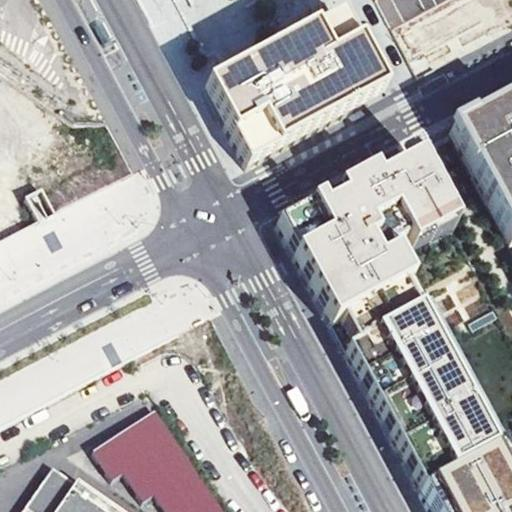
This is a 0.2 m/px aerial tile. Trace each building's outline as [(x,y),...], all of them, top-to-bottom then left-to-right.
[(239,75),(230,80),(238,95),(246,109),(217,125),(243,175),(351,117),(335,87),(364,72),(357,59),(337,22),(323,30),(239,75)] [(364,72),(335,87),(351,117),(380,101),(364,72)] [(220,85),(201,95),(217,125),(246,109),(238,95),(230,80),(220,85)] [(446,138),(507,251),(511,247),(511,102),(452,135),(447,137),(446,138)] [(278,228),(273,231),(274,232),(298,276),(309,296),(324,325),(335,345),(372,414),(395,455),(403,451),(410,463),(401,467),(416,497),(417,499),(487,461),(471,433),(479,429),(463,399),(456,403),(442,378),(450,374),(434,344),(427,348),(391,282),(399,278),(387,255),(402,248),(446,224),(413,162),(410,157),(408,158),(355,187),(361,198),(352,203),(346,191),(278,228)] [(350,189),(346,191),(352,203),(361,198),(355,187),(351,189),(350,189)] [(402,248),(407,258),(451,235),(446,224),(402,248)] [(427,348),(434,344),(399,278),(391,282),(427,348)] [(456,403),(463,399),(450,374),(442,378),(456,403)] [(217,511),(153,416),(90,458),(110,487),(118,481),(137,510),(146,504),(150,511),(217,511)] [(487,461),(494,457),(479,429),(471,433),(487,461)] [(403,451),(395,455),(397,461),(401,467),(410,463),(403,451)] [(487,461),(417,499),(423,511),(511,511),(511,483),(505,472),(497,456),(494,457),(487,461)] [(107,511),(48,470),(18,511),(107,511)]
